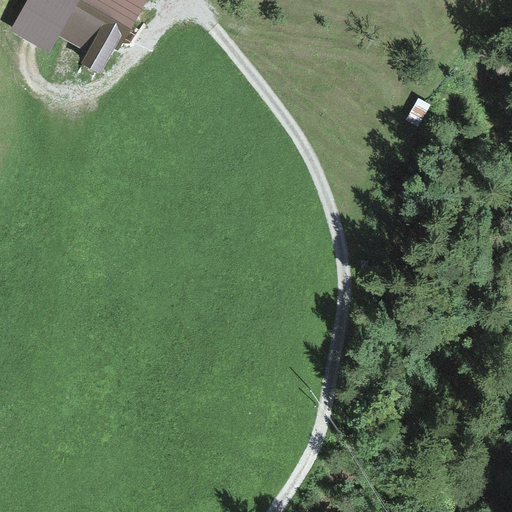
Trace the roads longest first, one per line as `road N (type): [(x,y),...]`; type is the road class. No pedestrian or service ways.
road 1 (track): [(345,267),(333,203),(204,0)]
road 2 (track): [(273,511),(321,426),(345,267)]
